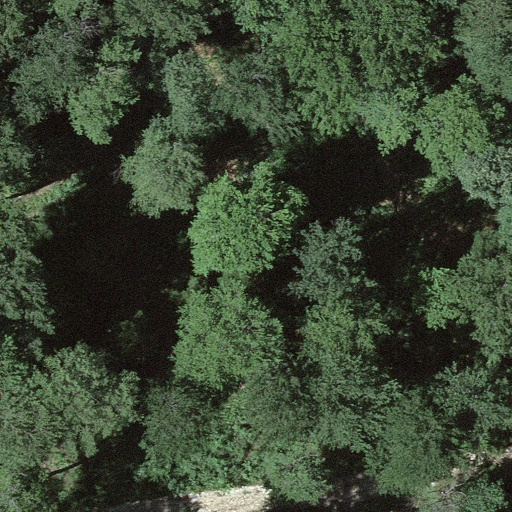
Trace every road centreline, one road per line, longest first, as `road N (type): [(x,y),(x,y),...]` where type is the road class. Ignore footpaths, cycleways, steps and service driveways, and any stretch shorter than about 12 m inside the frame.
road 1 (track): [(339,0),(142,129),(0,208)]
road 2 (track): [(196,511),(511,472)]
